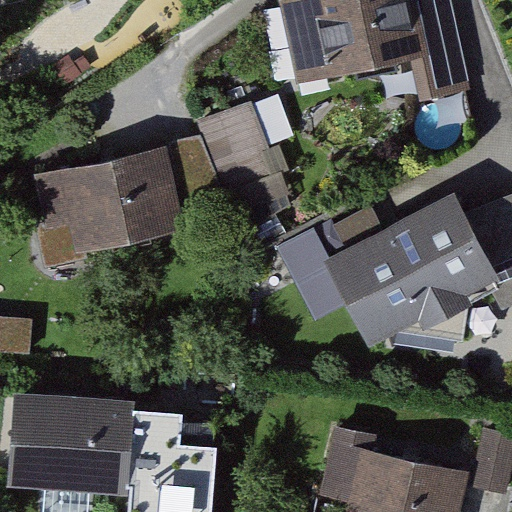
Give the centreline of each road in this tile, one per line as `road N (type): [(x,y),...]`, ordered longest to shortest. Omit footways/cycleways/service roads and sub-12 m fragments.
road 1 (residential): [(266,0),(106,115)]
road 2 (residential): [(470,0),(511,113)]
